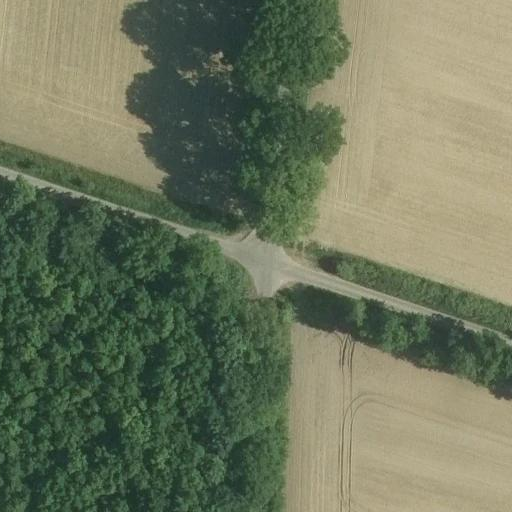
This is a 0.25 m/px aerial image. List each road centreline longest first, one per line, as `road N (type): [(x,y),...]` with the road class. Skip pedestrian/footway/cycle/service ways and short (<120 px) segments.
road 1 (unclassified): [(0,173),(264,263)]
road 2 (unclassified): [(292,0),(264,263)]
road 3 (unclassified): [(264,263),(511,344)]
road 4 (unclassified): [(264,263),(263,511)]
